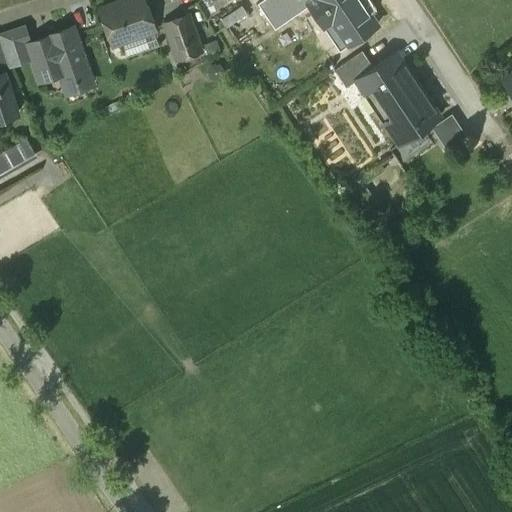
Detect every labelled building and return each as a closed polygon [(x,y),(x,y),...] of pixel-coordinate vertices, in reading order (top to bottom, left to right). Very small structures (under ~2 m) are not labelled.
[(145,0),(123,0),(100,8),(112,44),(156,29),(145,0)] [(300,0),(262,0),(278,23),(304,6),(300,0)] [(361,0),(306,0),(325,27),(333,21),(349,44),(378,24),(361,0)] [(228,13),(236,33),(258,24),(249,4),(228,13)] [(161,20),(175,60),(202,50),(188,11),(161,20)] [(72,27),(26,43),(38,77),(60,69),(67,90),(92,82),(72,27)] [(439,112),(392,46),(362,67),(352,51),(321,73),(337,95),(355,82),(397,142),(439,112)] [(0,118),(19,112),(4,67),(0,68),(0,118)] [(511,71),(499,80),(511,99),(511,71)] [(459,112),(440,123),(452,144),(471,133),(459,112)] [(399,146),(404,158),(431,145),(426,134),(399,146)] [(34,139),(0,151),(0,172),(0,173),(41,157),(34,139)]
